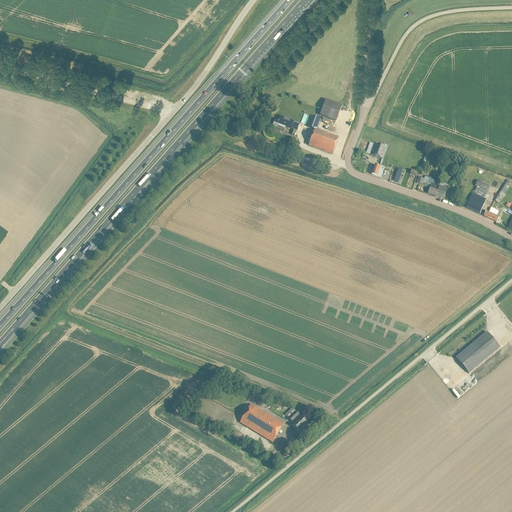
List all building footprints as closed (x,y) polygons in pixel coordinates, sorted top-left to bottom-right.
[(354,59),(313,44),(303,71),(293,67),(284,91),(294,94),(296,90),(309,95),(316,77),(343,87),(354,59)] [(336,121),(341,106),(326,100),(320,115),(336,121)] [(332,155),(339,137),(316,129),(320,120),(312,116),(307,127),(315,130),(309,146),(332,155)] [(293,122),(280,117),(279,119),(275,118),(272,126),(276,127),(277,124),(282,126),(291,129),(291,128),(297,130),(299,125),(293,122)] [(383,147),(379,146),(375,144),(370,156),(383,160),(385,155),(388,146),(384,144),(383,147)] [(431,155),(432,152),(433,151),(428,150),(420,172),(422,173),(428,154),(431,155)] [(381,178),(382,173),(384,168),(375,165),(371,175),(381,178)] [(398,169),(394,181),(398,182),(403,171),(398,169)] [(437,192),(440,186),(439,185),(437,192),(434,191),(437,184),(433,182),(435,179),(425,176),(424,180),(418,178),(416,183),(422,185),(423,182),(431,185),(428,194),(436,197),(437,192)] [(499,186),(502,180),(497,177),(494,183),(499,186)] [(486,191),(489,185),(482,182),(478,180),(476,186),(486,191)] [(498,203),(511,183),(506,180),(494,200),(498,203)] [(443,200),(445,195),(446,191),(447,188),(440,186),(437,192),(436,197),(443,200)] [(480,214),(482,210),(486,200),(472,194),(466,208),(480,214)] [(498,212),(491,209),(489,213),(486,212),(484,216),(496,222),(501,212),(499,211),(498,212)] [(81,262),(90,251),(88,249),(79,260),(81,262)] [(469,374),(500,348),(490,336),(487,332),(456,358),(459,362),(469,374)] [(283,425),(279,422),(251,405),(240,423),(268,440),(272,442),(272,443),(273,443),(284,425),(283,424),(283,425)] [(293,423),(300,416),(296,411),(289,418),(293,423)] [(299,432),(307,424),(301,417),(292,425),(299,432)]
